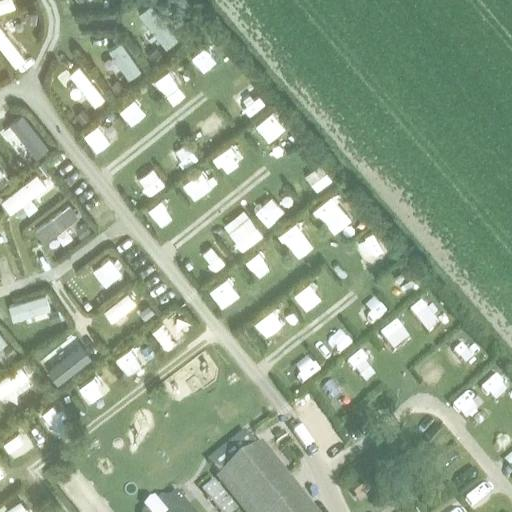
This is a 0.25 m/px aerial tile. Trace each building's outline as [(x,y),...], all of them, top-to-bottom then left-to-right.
[(0,63),(6,71),(18,61),(0,40),(0,63)] [(102,55),(91,61),(103,82),(114,76),(102,55)] [(51,80),(73,117),(94,105),(72,68),(51,80)] [(154,99),(170,87),(159,72),(143,84),(154,99)] [(113,111),(122,125),(132,119),(123,104),(113,111)] [(258,146),(274,132),(260,116),(244,130),(258,146)] [(14,118),(0,126),(19,158),(33,149),(14,118)] [(169,173),(185,160),(173,146),(157,159),(169,173)] [(213,177),(231,168),(223,150),(205,158),(213,177)] [(298,193),(318,183),(310,165),(290,174),(298,193)] [(187,176),(169,192),(183,208),(201,192),(187,176)] [(14,214),(41,195),(29,178),(0,198),(0,217),(1,219),(12,211),(14,214)] [(265,227),(284,210),(271,196),(252,213),(265,227)] [(320,203),(302,215),(322,244),(340,232),(320,203)] [(154,204),(135,217),(149,236),(167,223),(154,204)] [(225,253),(248,245),(242,227),(219,235),(225,253)] [(285,264),(301,255),(285,229),(269,238),(285,264)] [(188,262),(197,276),(215,265),(205,250),(188,262)] [(73,280),(86,296),(108,278),(94,262),(73,280)] [(199,291),(209,308),(228,297),(218,280),(199,291)] [(297,291),(283,296),(289,313),(303,308),(297,291)] [(102,329),(127,307),(117,296),(92,318),(102,329)] [(408,334),(426,326),(418,309),(400,317),(408,334)] [(25,316),(14,322),(20,333),(31,327),(25,316)] [(157,354),(172,345),(163,331),(148,340),(157,354)] [(442,373),(471,349),(461,337),(433,361),(442,373)] [(111,370),(126,362),(122,353),(107,361),(111,370)] [(421,367),(405,378),(421,402),(437,391),(421,367)] [(10,369),(0,375),(0,392),(18,380),(10,369)] [(88,399),(102,386),(90,372),(75,385),(88,399)] [(471,401),(487,389),(481,382),(466,393),(471,401)] [(444,412),(455,429),(466,421),(455,405),(444,412)] [(243,511),(309,511),(258,450),(256,451),(242,435),(207,463),(220,480),(218,481),(243,511)] [(212,482),(200,492),(216,511),(236,511),(237,511),(212,482)] [(459,511),(472,511),(481,505),(469,491),(453,504),(459,511)] [(188,511),(175,496),(168,502),(160,501),(146,511),(188,511)]
